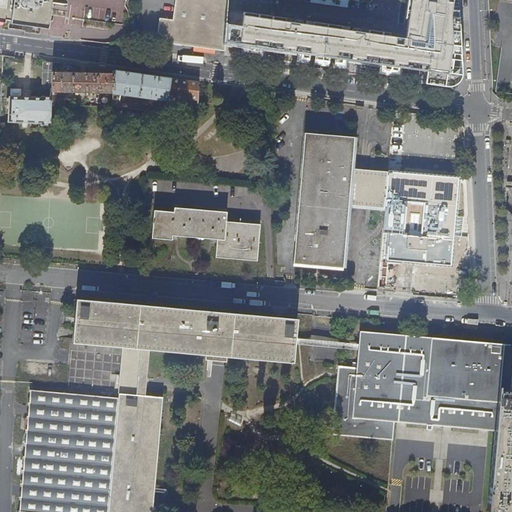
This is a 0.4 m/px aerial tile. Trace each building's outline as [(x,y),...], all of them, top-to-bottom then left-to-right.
[(0,0),(0,20),(5,21),(10,21),(47,27),(50,3),(62,5),(62,0),(0,0)] [(171,44),(224,51),(225,43),(226,24),(228,0),(176,0),(173,20),(160,18),(158,32),(172,34),(171,44)] [(410,0),(404,40),(395,39),(394,45),(388,44),(389,34),(368,31),(368,29),(360,28),(358,40),(353,39),(354,35),(354,34),(351,32),(347,31),(347,28),(306,22),(305,25),(300,25),(299,25),(298,26),(297,31),(293,30),(294,18),(285,17),(285,22),(277,21),(277,18),(243,13),(242,20),(239,20),(237,21),(235,23),(234,25),(241,26),(239,45),(242,46),(241,58),(263,61),(265,49),(297,53),(296,65),(307,67),(309,55),(314,56),(313,68),(328,70),(329,58),(334,58),(332,70),(345,72),(346,60),(379,65),(378,77),(400,80),(402,68),(418,70),(419,66),(422,66),(426,66),(426,68),(442,70),(442,69),(445,69),(447,54),(450,36),(450,32),(431,29),(433,17),(452,19),(454,8),(455,0),(452,0),(451,0),(410,0)] [(450,32),(452,19),(433,17),(431,29),(450,32)] [(458,20),(452,19),(450,32),(450,36),(450,47),(447,70),(445,69),(443,86),(447,86),(451,86),(455,85),(457,84),(459,82),(460,79),(461,77),(460,68),(458,20)] [(47,27),(10,21),(9,25),(46,30),(47,27)] [(226,24),(225,43),(239,45),(241,26),(234,25),(226,24)] [(157,42),(171,44),(172,34),(158,32),(157,42)] [(53,72),(53,62),(43,60),(42,88),(52,89),(53,72)] [(424,83),(443,86),(445,69),(442,69),(442,70),(426,68),(424,83)] [(190,121),(197,122),(198,82),(114,70),(113,73),(113,93),(168,101),(168,100),(175,101),(176,97),(191,99),(191,107),(194,108),(194,111),(190,110),(190,121)] [(56,92),(113,93),(113,73),(53,72),(52,89),(52,97),(51,104),(56,104),(56,92)] [(258,106),(259,91),(250,90),(248,104),(258,106)] [(50,125),(51,104),(52,97),(42,97),(9,96),(8,121),(41,123),(41,125),(50,125)] [(381,196),(384,171),(351,168),(354,136),(304,132),(293,262),(342,266),(348,203),(380,206),(381,196)] [(459,178),(384,171),(381,196),(404,198),(402,221),(394,220),(390,257),(451,263),(459,178)] [(195,229),(196,208),(174,206),(174,211),(154,210),(153,225),(195,229)] [(195,229),(259,234),(260,223),(226,220),(227,210),(196,208),(195,229)] [(257,259),(259,234),(195,229),(153,225),(152,237),(173,239),(173,237),(173,234),(179,234),(211,237),(217,237),(216,240),(215,255),(257,259)] [(138,350),(148,350),(204,356),(292,363),(296,319),(228,313),(75,300),(71,344),(120,348),(138,350)] [(495,430),(488,511),(499,511),(511,511),(511,391),(510,391),(511,362),(511,343),(360,330),(356,367),(338,366),(332,434),(392,439),(394,420),(495,430)] [(120,348),(116,393),(134,395),(138,350),(120,348)] [(134,395),(144,395),(148,350),(138,350),(134,395)] [(151,511),(156,456),(162,397),(144,396),(144,395),(134,395),(116,393),(53,388),(30,386),(18,511),(151,511)]
